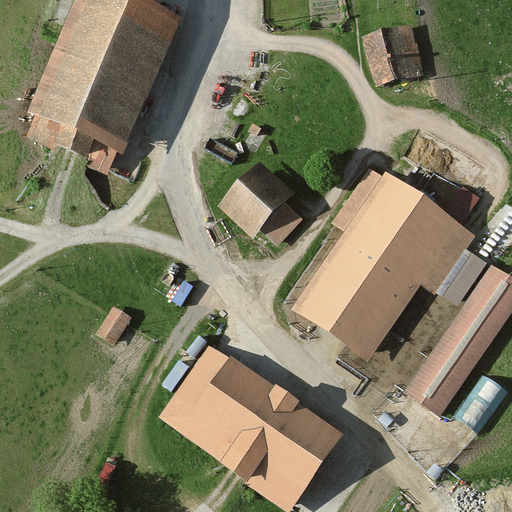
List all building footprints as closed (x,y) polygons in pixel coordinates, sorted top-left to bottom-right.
[(181,32),(104,0),(85,0),(26,139),(120,178),(181,32)] [(424,84),(413,33),(366,44),(377,95),(424,84)] [(218,213),(252,243),(296,194),(263,164),(218,213)] [(424,292),(437,300),(478,243),(387,180),(384,184),(372,175),(342,217),(355,227),(292,316),(369,370),(424,292)] [(511,324),(511,284),(494,272),(405,396),(442,422),(511,324)] [(98,338),(117,350),(134,323),(115,311),(98,338)] [(262,474),(304,503),(346,441),(211,349),(159,424),(252,488),(262,474)]
